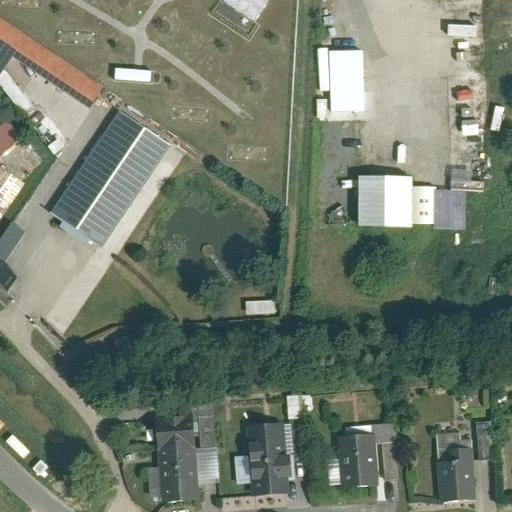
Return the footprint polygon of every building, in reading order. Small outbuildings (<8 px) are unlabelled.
[(252,23),(267,2),(263,0),(223,0),(222,1),(252,23)] [(104,87),(0,16),(0,78),(14,58),(91,110),(104,87)] [(167,145),(116,112),(48,216),(99,250),(167,145)] [(0,124),(0,157),(21,137),(4,120),(0,124)] [(0,221),(26,184),(0,166),(0,221)] [(415,176),(361,175),(360,226),(415,226),(415,176)] [(10,228),(0,242),(0,257),(4,261),(22,237),(10,228)] [(194,415),(156,418),(163,503),(201,500),(194,415)] [(478,460),(493,459),(491,422),(476,423),(478,460)] [(289,493),(283,425),(247,428),(253,496),(289,493)] [(375,436),(338,439),(342,490),(379,487),(375,436)] [(475,460),(437,463),(440,501),(478,498),(475,460)]
